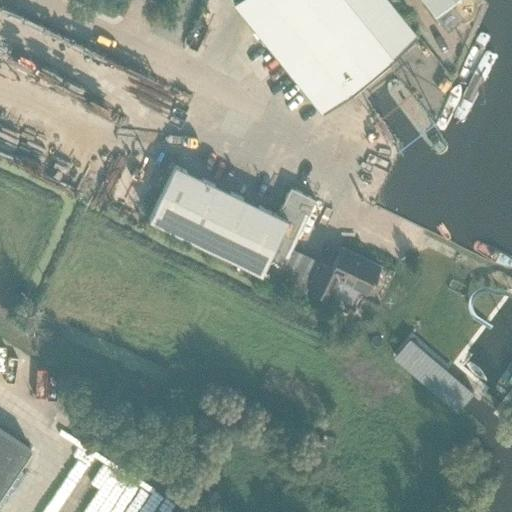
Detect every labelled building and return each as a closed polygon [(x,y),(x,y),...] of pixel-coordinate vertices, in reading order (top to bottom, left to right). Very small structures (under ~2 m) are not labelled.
[(388,0),(231,0),(321,109),(415,33),(388,0)] [(424,0),(438,17),(441,19),(443,20),(447,21),(449,21),(452,22),(453,22),(456,21),(459,21),(461,20),(465,18),(467,17),(469,14),(471,13),(472,11),(474,8),(475,5),(476,3),(476,1),(476,0),(424,0)] [(232,50),(231,75),(264,75),(264,50),(232,50)] [(174,164),(148,218),(276,279),(315,198),(290,186),(277,213),(174,164)] [(319,262),(308,286),(312,288),(306,300),(321,307),(327,296),(329,297),(338,279),(366,292),(379,265),(341,246),(331,267),(319,262)] [(435,373),(424,363),(425,361),(410,348),(401,358),(428,381),(435,373)] [(0,511),(0,493),(30,449),(0,428),(0,511)]
